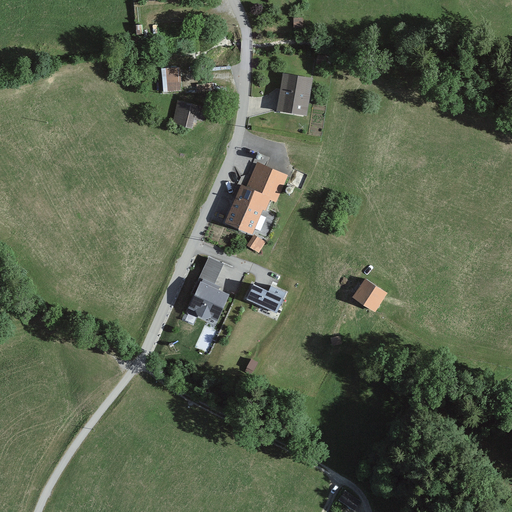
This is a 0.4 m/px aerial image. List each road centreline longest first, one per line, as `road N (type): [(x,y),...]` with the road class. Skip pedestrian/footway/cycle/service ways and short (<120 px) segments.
road 1 (unclassified): [(237,144),(147,347),(71,451),(38,511)]
road 2 (track): [(139,360),(350,483),(369,511)]
road 3 (residential): [(234,0),(246,30),(237,144)]
